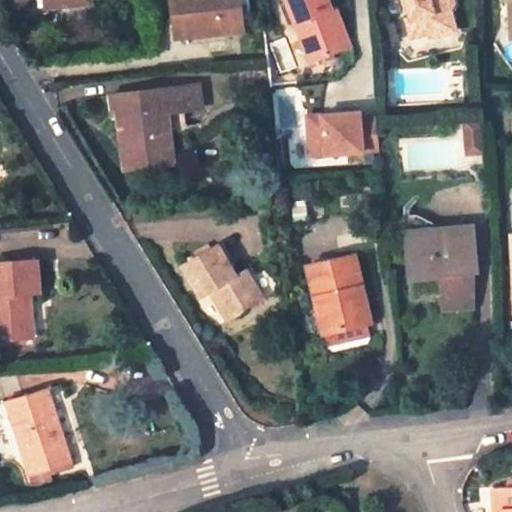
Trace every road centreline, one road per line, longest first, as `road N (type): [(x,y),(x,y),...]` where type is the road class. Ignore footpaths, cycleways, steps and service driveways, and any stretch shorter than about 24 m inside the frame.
road 1 (unclassified): [(0,53),(248,466)]
road 2 (residential): [(248,466),(418,440)]
road 3 (residential): [(115,509),(248,466)]
